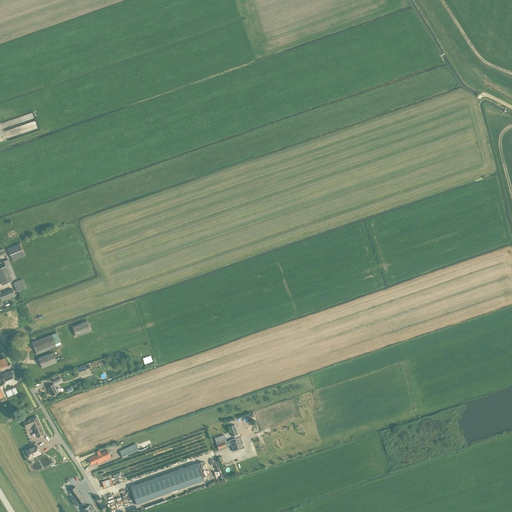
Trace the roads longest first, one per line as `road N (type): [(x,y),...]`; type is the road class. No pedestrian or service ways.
road 1 (track): [(511,107),(485,94),(476,101),(483,169),(1,338)]
road 2 (unknown): [(117,511),(212,477),(209,457),(95,495)]
road 3 (unclassified): [(105,511),(0,336)]
